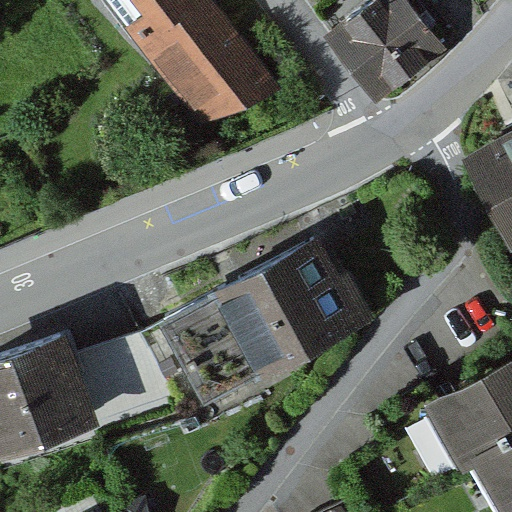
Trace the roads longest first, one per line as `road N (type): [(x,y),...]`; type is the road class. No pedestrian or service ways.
road 1 (residential): [(0,306),(379,146)]
road 2 (residential): [(379,146),(420,119),(511,25)]
road 3 (residential): [(274,0),(379,146)]
